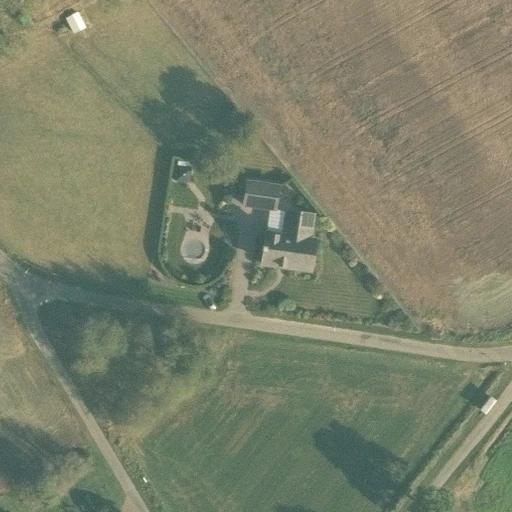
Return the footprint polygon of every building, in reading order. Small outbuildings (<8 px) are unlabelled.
[(76,12),(65,17),(72,32),(84,27),(76,12)] [(235,110),(225,119),(234,128),(243,119),(235,110)] [(176,167),(174,181),(189,183),(191,169),(187,168),(176,167)] [(273,208),(276,186),(246,182),(242,204),(273,208)] [(279,235),(265,233),(261,264),(310,271),(315,240),(311,239),(315,213),(283,209),(279,235)]
